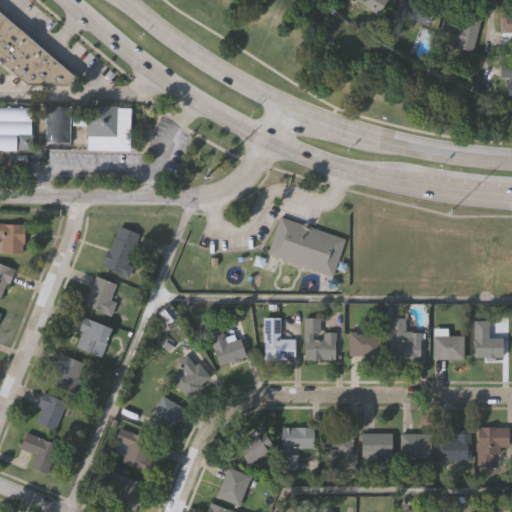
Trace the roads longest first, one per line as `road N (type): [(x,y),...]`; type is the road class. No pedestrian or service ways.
road 1 (secondary): [(65,0),(200,105),(333,169),(511,197)]
road 2 (secondary): [(511,155),(341,130),(213,64),(128,0)]
road 3 (residential): [(171,511),(207,433),(240,403),(264,396),(511,393)]
road 4 (residential): [(281,100),(251,165),(212,194),(0,195)]
road 5 (residential): [(0,409),(72,198)]
